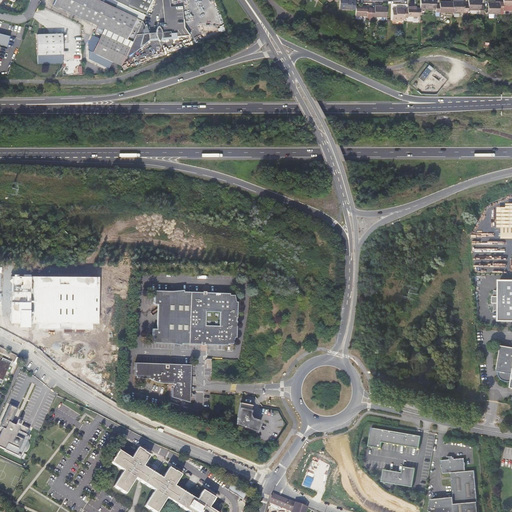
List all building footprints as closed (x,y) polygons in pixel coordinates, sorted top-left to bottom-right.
[(92,53),(120,67),(125,58),(142,22),(95,0),(54,0),(52,6),(73,15),(104,30),(92,53)] [(112,0),(117,2),(115,8),(142,21),(145,15),(151,0),(112,0)] [(162,39),(177,37),(190,36),(184,28),(182,0),(162,0),(164,22),(160,22),(161,30),(157,28),(155,30),(155,32),(155,34),(156,37),(157,39),(160,41),(162,39)] [(339,0),(339,9),(355,9),(356,6),(356,3),(356,1),(352,1),(352,0),(351,0),(339,0)] [(420,9),(435,9),(435,5),(435,0),(420,0),(420,8),(420,9)] [(484,14),(484,5),(481,5),(480,0),(468,0),(468,4),(468,9),(480,10),(479,14),(484,14)] [(499,10),(503,10),(503,8),(510,8),(510,10),(511,10),(511,0),(503,0),(503,3),(499,3),(499,10)] [(464,4),(464,2),(452,1),(452,2),(452,12),(468,12),(468,9),(468,4),(464,4)] [(499,3),(499,1),(495,1),(495,3),(488,3),(487,14),(499,14),(499,10),(499,3)] [(452,2),(446,2),(446,4),(439,3),(439,5),(435,5),(435,9),(435,16),(439,16),(439,12),(452,12),(452,2)] [(366,19),(371,19),(371,9),(371,8),(367,8),(367,7),(356,6),(355,9),(355,16),(366,16),(366,19)] [(387,7),(382,7),(375,6),(374,8),(371,9),(371,19),(371,20),(374,20),(374,17),(386,17),(387,7)] [(403,8),(399,8),(399,9),(395,9),(392,9),(391,19),(403,19),(403,17),(403,9),(403,8)] [(420,8),(415,8),(407,8),(407,10),(403,9),(403,17),(407,17),(407,16),(420,16),(420,9),(420,8)] [(148,35),(148,34),(146,26),(145,27),(142,21),(142,22),(125,58),(145,46),(148,43),(151,40),(152,38),(148,35)] [(0,47),(6,49),(9,37),(0,34),(0,47)] [(37,35),(38,56),(63,54),(62,34),(37,35)] [(427,67),(421,75),(425,78),(432,70),(433,68),(429,65),(427,67)] [(98,278),(12,276),(11,322),(19,322),(19,327),(29,327),(29,322),(38,322),(37,329),(92,330),(92,324),(98,324),(98,278)] [(511,280),(502,280),(501,291),(496,291),(496,296),(495,296),(494,303),(496,303),(496,312),(501,312),(500,320),(511,319),(511,280)] [(156,291),(154,343),(201,344),(202,346),(206,346),(206,345),(230,346),(230,344),(235,344),(238,330),(239,322),(237,321),(237,315),(239,314),(240,300),(238,299),(236,295),(232,295),(232,294),(208,294),(208,292),(204,292),(204,293),(156,291)] [(511,345),(501,343),(496,367),(498,367),(500,372),(503,377),(507,380),(511,381),(511,386),(511,345)] [(0,371),(4,373),(8,364),(10,365),(11,362),(2,358),(1,361),(0,360),(0,371)] [(192,364),(178,364),(169,364),(136,364),(136,376),(148,376),(165,381),(175,380),(175,385),(173,386),(174,394),(181,397),(186,397),(187,398),(191,400),(191,382),(189,381),(189,378),(192,376),(192,364)] [(251,405),(240,403),(236,424),(256,432),(260,421),(251,418),(251,417),(250,414),(249,414),(251,405)] [(22,452),(23,452),(24,452),(26,451),(27,449),(28,447),(28,445),(28,444),(28,443),(28,441),(27,441),(29,436),(26,434),(29,428),(21,424),(22,422),(18,420),(15,426),(10,423),(17,408),(10,405),(0,426),(0,427),(3,429),(0,434),(0,447),(20,457),(22,452)] [(420,448),(422,436),(381,429),(372,428),(369,446),(382,448),(383,442),(420,448)] [(203,491),(199,497),(200,497),(197,501),(190,496),(178,488),(177,489),(174,486),(181,475),(169,468),(162,478),(158,476),(159,476),(147,468),(146,469),(143,466),(150,455),(138,447),(131,458),(118,450),(110,462),(123,470),(113,486),(125,494),(135,478),(139,480),(138,481),(150,488),(151,488),(154,490),(144,506),(153,511),(157,511),(167,498),(170,500),(170,501),(182,508),(189,511),(214,511),(208,508),(211,504),(211,505),(215,499),(203,491)] [(455,459),(451,460),(441,461),(443,475),(452,474),(454,498),(428,500),(428,510),(431,511),(478,511),(478,503),(475,472),(466,473),(465,458),(455,459)] [(413,487),(416,468),(404,466),(403,472),(384,469),(382,482),(413,487)] [(231,484),(228,490),(247,501),(249,497),(245,494),(246,493),(231,484)] [(294,502),(273,494),(271,495),(269,500),(292,509),(294,502)] [(305,511),(307,507),(294,502),(292,509),(291,511),(305,511)]
